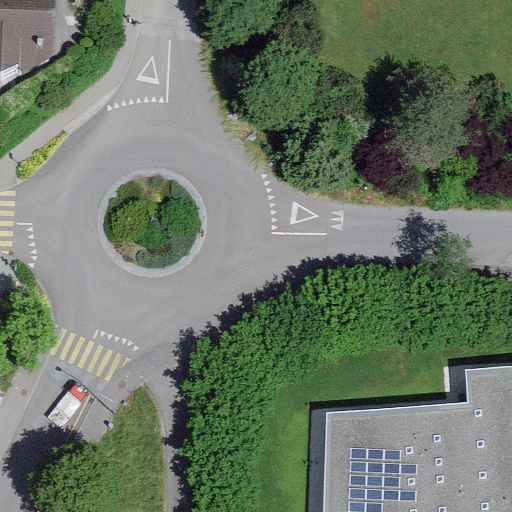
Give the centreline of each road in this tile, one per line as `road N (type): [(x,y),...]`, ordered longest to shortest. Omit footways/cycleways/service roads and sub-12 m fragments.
road 1 (residential): [(511,243),(243,237)]
road 2 (residential): [(13,511),(107,312)]
road 3 (residential): [(107,312),(155,322),(197,310),(229,279),(243,237)]
road 4 (residential): [(163,137),(123,140),(88,159),(65,192),(57,231)]
road 5 (residential): [(243,237),(240,202),(223,171),(197,148),(163,137)]
road 6 (residential): [(163,137),(164,0)]
